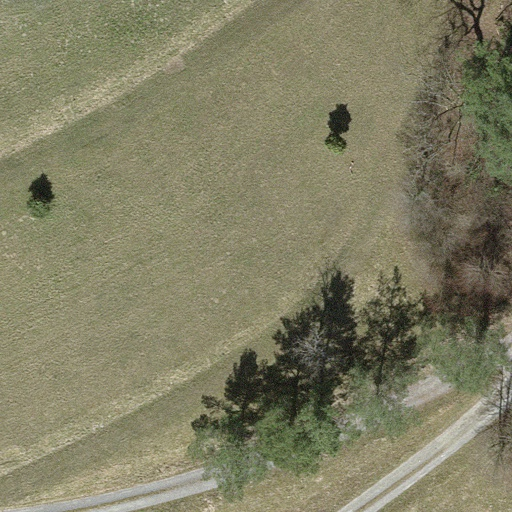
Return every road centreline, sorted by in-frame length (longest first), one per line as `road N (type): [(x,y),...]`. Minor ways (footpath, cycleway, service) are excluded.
road 1 (track): [(76,511),(280,462),(511,346)]
road 2 (track): [(511,382),(451,442),(353,511)]
